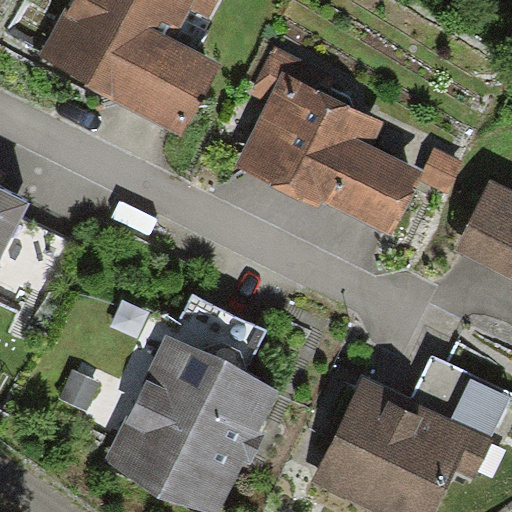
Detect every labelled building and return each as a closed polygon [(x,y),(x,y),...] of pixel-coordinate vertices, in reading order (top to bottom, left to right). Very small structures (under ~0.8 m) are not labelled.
[(73,0),(39,67),(189,145),(227,72),(178,46),(195,16),(210,24),(222,0),(73,0)] [(383,127),(353,112),(351,101),(333,92),(337,83),(276,53),(254,99),(267,106),(236,168),(319,208),(323,199),(394,234),(420,180),(452,196),(467,166),(437,152),(424,177),(371,151),(383,127)] [(511,194),(492,184),(455,255),(511,284),(511,194)] [(0,189),(0,304),(32,321),(72,244),(24,219),(31,205),(0,189)] [(261,337),(196,302),(112,461),(210,511),(216,511),(276,398),(239,379),(261,337)] [(371,511),(437,511),(457,472),(476,481),(511,405),(511,397),(435,361),(414,406),(367,383),(342,436),(318,487),(371,511)]
